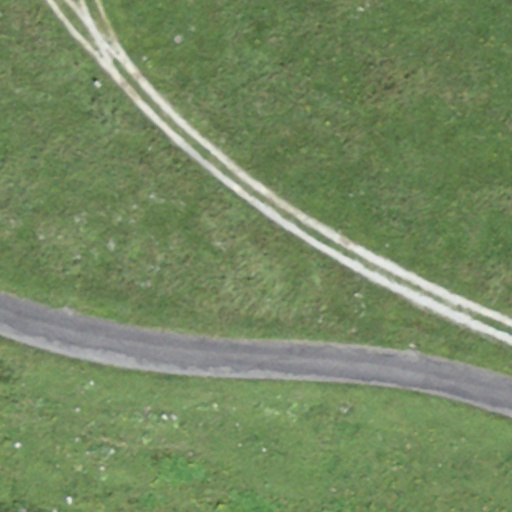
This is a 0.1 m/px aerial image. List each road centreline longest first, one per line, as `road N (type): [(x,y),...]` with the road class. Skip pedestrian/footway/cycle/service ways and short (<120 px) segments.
road 1 (track): [(96,0),(111,70),(310,235),(511,329)]
road 2 (unclassified): [(511,395),(379,368),(109,344),(0,313)]
